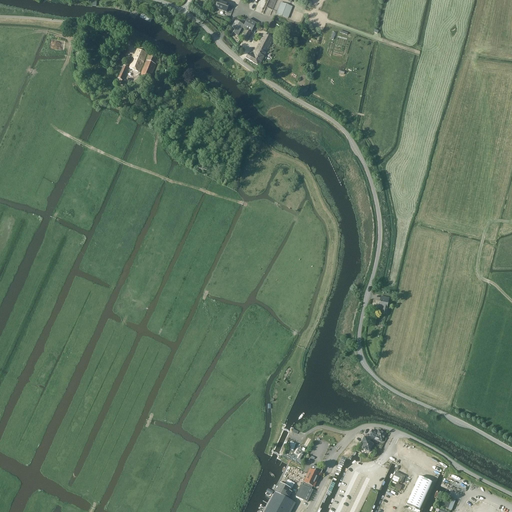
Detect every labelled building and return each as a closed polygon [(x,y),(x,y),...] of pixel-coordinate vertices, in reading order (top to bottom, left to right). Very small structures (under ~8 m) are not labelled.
[(226,12),(229,5),(218,1),(215,8),(226,12)] [(288,18),(292,7),(281,3),(277,14),(288,18)] [(251,33),(256,24),(248,20),(243,28),(251,33)] [(238,36),(244,25),(236,21),(230,31),(238,36)] [(247,41),(251,33),(246,31),(242,38),(247,41)] [(253,56),(262,61),(264,57),(274,40),(265,35),(253,56)] [(139,73),(147,54),(137,50),(130,69),(139,73)] [(262,61),(253,56),(249,54),(246,59),(260,66),(262,61)] [(150,79),(158,60),(158,59),(149,55),(141,75),(150,79)] [(122,81),(128,68),(124,67),(118,79),(122,81)] [(160,93),(161,92),(162,87),(153,84),(151,89),(160,93)] [(379,307),(383,308),(382,314),(387,315),(388,308),(387,308),(389,299),(384,297),(383,300),(381,300),(379,307)] [(386,434),(378,430),(377,433),(375,432),(373,437),(374,438),(382,442),(386,434)] [(369,452),(373,445),(369,443),(371,440),(364,437),(361,443),(364,445),(362,448),(369,452)] [(290,453),(287,459),(301,466),(305,459),(303,459),(304,456),(305,456),(309,448),(302,445),(298,453),(297,456),(290,453)] [(321,474),(322,470),(312,465),(310,469),(303,482),(304,482),(302,485),(301,485),(296,497),(308,502),(313,491),(311,490),(313,487),(314,487),(321,474)] [(399,482),(402,484),(405,477),(397,472),(395,476),(400,479),(399,482)] [(419,477),(407,504),(420,510),(432,483),(419,477)] [(281,484),(276,493),(286,498),(287,496),(289,497),(291,493),(289,491),(290,489),(281,484)] [(291,511),(296,503),(286,498),(276,493),(275,492),(264,511),(291,511)]
